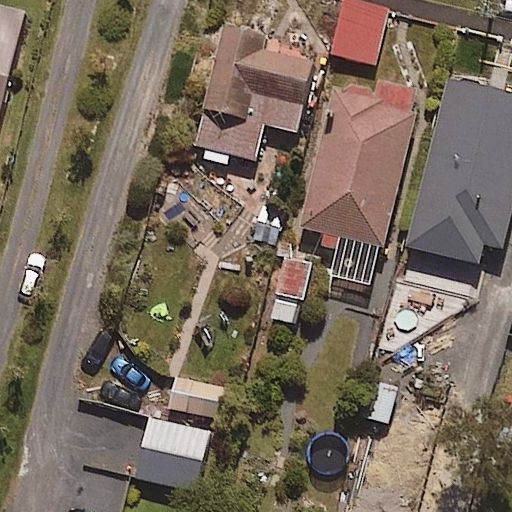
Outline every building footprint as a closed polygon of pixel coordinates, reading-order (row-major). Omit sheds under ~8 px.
[(389,10),(346,0),(344,0),(333,53),(376,63),(389,10)] [(0,110),(25,10),(0,4),(0,110)] [(196,149),(205,151),(203,161),(230,167),(233,157),(256,163),(265,123),(298,130),(314,58),(264,47),(268,31),(225,21),(196,149)] [(300,224),(325,230),(320,249),(342,254),(346,235),(384,244),(420,95),(335,75),(300,224)] [(511,204),(511,92),(451,77),(409,242),(480,260),(485,242),(501,246),(511,204)] [(311,265),(282,260),(272,319),(301,323),(311,265)] [(229,389),(176,377),(170,406),(222,418),(229,389)] [(469,415),(412,402),(396,473),(453,486),(469,415)] [(209,431),(150,417),(136,476),(195,490),(209,431)]
